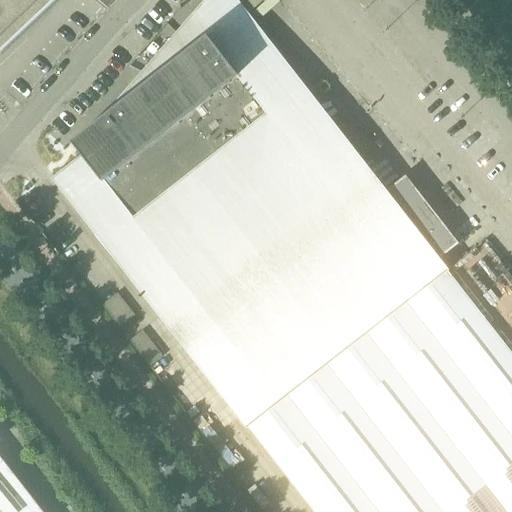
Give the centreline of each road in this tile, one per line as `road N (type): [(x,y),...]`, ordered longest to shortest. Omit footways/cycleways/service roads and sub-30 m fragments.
road 1 (unclassified): [(208,511),(0,248)]
road 2 (unclassified): [(0,155),(134,0)]
